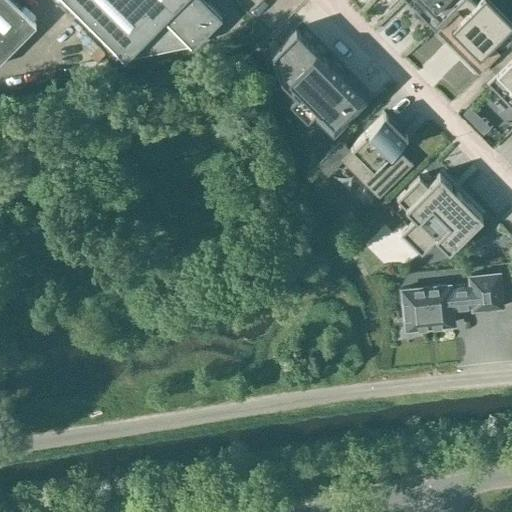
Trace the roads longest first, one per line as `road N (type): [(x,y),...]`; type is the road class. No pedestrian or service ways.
road 1 (unclassified): [(511,375),(289,400),(0,449)]
road 2 (tertiary): [(307,511),(434,487)]
